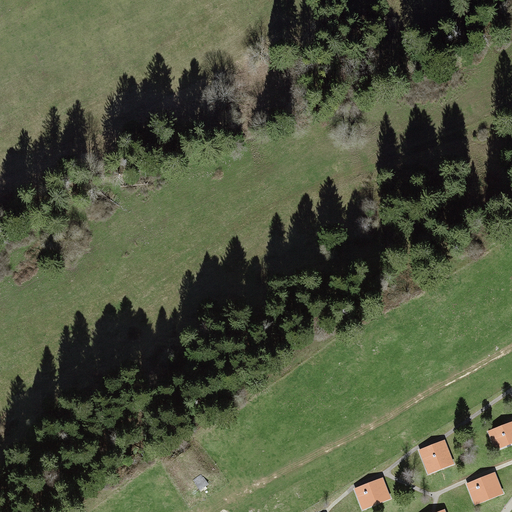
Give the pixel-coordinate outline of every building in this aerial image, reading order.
[(511,422),(488,431),(495,450),(511,443),(511,422)] [(444,440),(419,450),(429,474),(454,464),(444,440)] [(495,472),(467,484),(475,505),(504,494),(495,472)] [(186,480),(195,491),(203,486),(193,475),(186,480)] [(383,478),(355,489),(363,509),(391,498),(383,478)]
